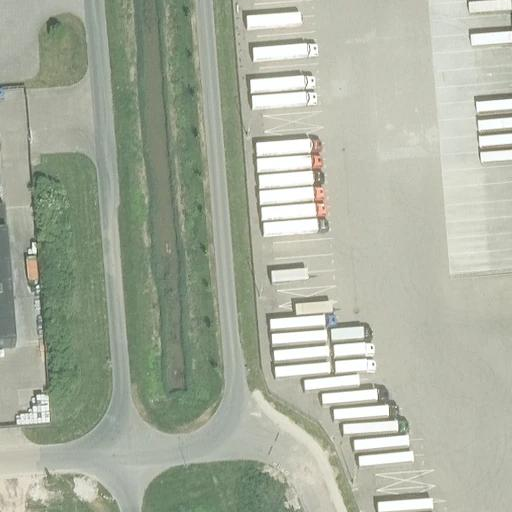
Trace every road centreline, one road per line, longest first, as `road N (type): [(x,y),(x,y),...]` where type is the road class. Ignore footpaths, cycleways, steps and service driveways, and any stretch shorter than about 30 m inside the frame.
road 1 (unclassified): [(94,0),(127,452)]
road 2 (unclassified): [(238,440),(203,0)]
road 3 (unknown): [(396,0),(469,421)]
road 4 (unclassified): [(0,462),(127,452)]
road 5 (unclassified): [(321,511),(288,454),(270,442),(238,440)]
